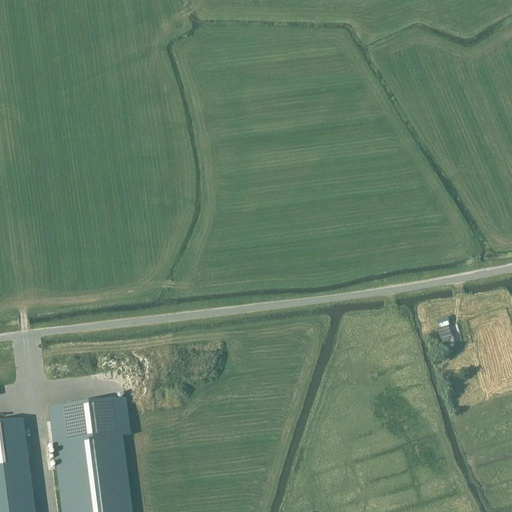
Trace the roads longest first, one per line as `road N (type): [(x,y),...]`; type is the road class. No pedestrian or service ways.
road 1 (track): [(24,334),(23,304),(31,294),(83,295),(151,280),(177,285),(189,277),(210,192),(189,66),(329,45),(352,52),(469,241),(479,275)]
road 2 (unclassified): [(0,338),(511,269)]
